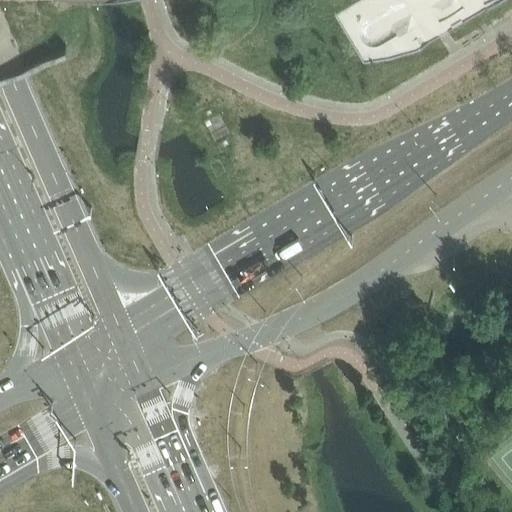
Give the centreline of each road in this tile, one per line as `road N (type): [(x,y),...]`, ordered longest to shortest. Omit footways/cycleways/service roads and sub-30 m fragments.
road 1 (secondary): [(511,95),(117,331)]
road 2 (secondary): [(201,356),(351,293),(511,180)]
road 3 (primary): [(117,331),(0,53)]
road 4 (primary): [(191,499),(180,405),(201,356)]
road 5 (primary): [(27,265),(26,345),(7,392)]
road 6 (primary): [(191,499),(153,473),(109,401)]
road 7 (primary): [(0,477),(71,456),(120,480)]
road 8 (primary): [(191,499),(140,383)]
